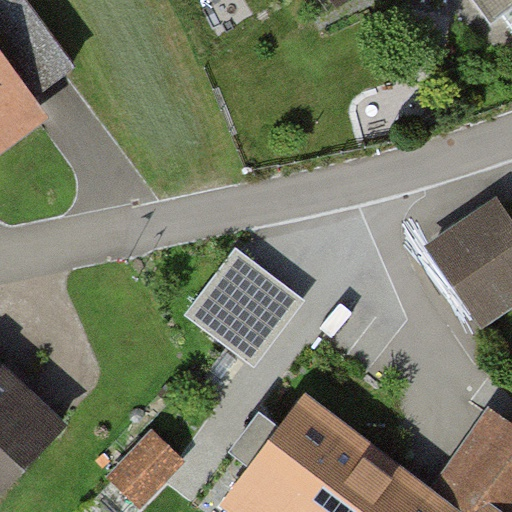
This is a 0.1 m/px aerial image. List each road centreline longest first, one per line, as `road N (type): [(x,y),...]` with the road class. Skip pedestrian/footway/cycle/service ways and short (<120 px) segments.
road 1 (residential): [(0,259),(377,182)]
road 2 (residential): [(377,182),(428,333),(511,415)]
road 3 (residential): [(377,182),(511,138)]
